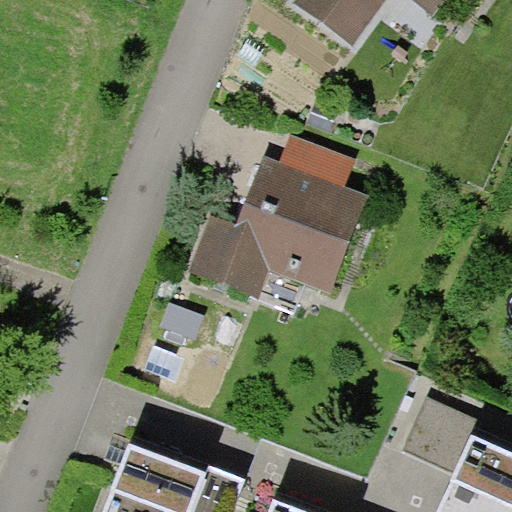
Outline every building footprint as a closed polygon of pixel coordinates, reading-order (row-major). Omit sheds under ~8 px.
[(460,0),(302,0),(297,8),(361,52),(396,0),(410,0),(444,23),(460,0)] [(295,143),(287,164),(268,157),(241,230),(214,221),(195,271),(259,295),(270,266),(343,293),(377,203),(349,192),(358,166),(295,143)] [(511,511),(511,433),(433,401),(409,459),(470,484),(458,511),(511,511)] [(250,511),(266,469),(142,423),(108,511),(250,511)] [(374,511),(288,480),(275,511),(374,511)]
